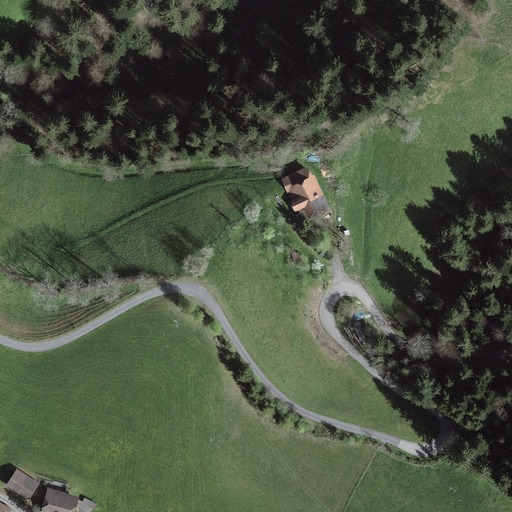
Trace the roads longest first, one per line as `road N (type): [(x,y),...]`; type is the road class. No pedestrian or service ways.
road 1 (unclassified): [(0,340),(50,344),(155,292),(191,289),(215,307),(285,402),(422,450),(440,445),(445,423),(341,340),(327,319),(330,297),(353,288),(410,348),(511,354)]
road 2 (track): [(259,0),(108,79)]
